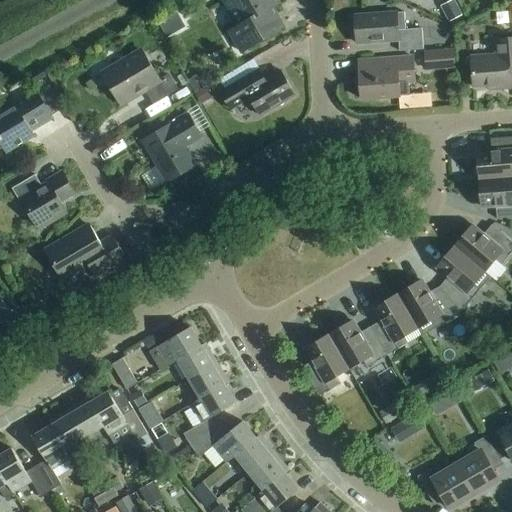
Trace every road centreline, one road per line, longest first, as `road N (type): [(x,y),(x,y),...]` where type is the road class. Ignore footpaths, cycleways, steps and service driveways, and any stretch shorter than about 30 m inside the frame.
road 1 (residential): [(251,332),(416,234),(437,186),(433,124)]
road 2 (residential): [(223,281),(187,292),(0,402)]
road 3 (residential): [(398,511),(306,420),(251,332)]
road 4 (residential): [(221,216),(122,210),(71,138),(51,149)]
road 5 (residential): [(221,216),(232,185),(320,121)]
road 6 (residential): [(320,121),(313,0)]
